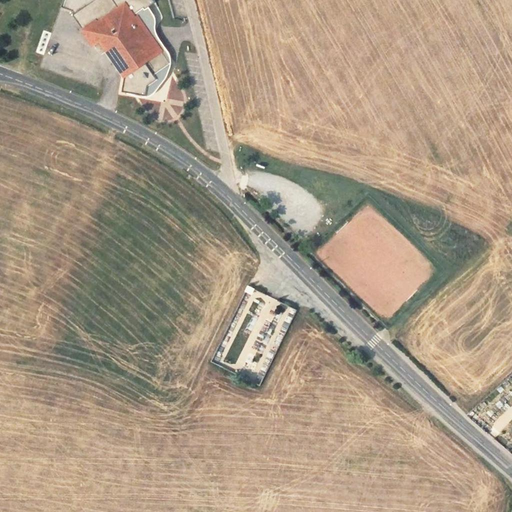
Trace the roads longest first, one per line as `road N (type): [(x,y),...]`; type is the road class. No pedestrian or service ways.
road 1 (tertiary): [(511,468),(225,194)]
road 2 (tertiary): [(225,194),(144,135),(0,74)]
road 3 (residential): [(225,194),(229,165),(187,0)]
